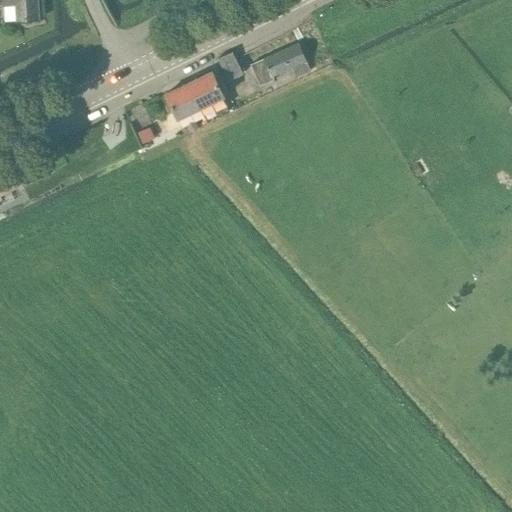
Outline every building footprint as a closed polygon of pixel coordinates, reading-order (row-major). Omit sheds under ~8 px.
[(39,20),(38,0),(3,0),(4,5),(16,4),(17,21),(39,20)] [(311,70),(299,43),(250,64),(259,86),(275,79),(273,75),(292,67),(296,76),(311,70)] [(243,74),(235,58),(232,52),(217,59),(228,81),(243,74)] [(212,71),(189,82),(193,91),(202,107),(209,122),(230,111),(222,97),(225,96),(212,71)] [(189,82),(166,94),(179,119),(202,107),(193,91),(189,82)] [(146,129),(138,132),(143,143),(151,140),(146,129)] [(65,153),(60,145),(50,150),(54,159),(65,153)] [(0,196),(16,188),(8,172),(0,175),(0,196)]
